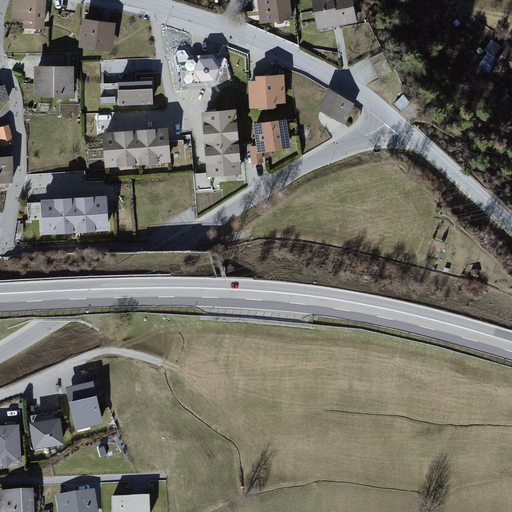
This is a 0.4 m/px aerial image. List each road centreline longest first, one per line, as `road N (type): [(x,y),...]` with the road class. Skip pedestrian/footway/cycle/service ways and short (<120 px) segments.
road 1 (trunk): [(0,299),(281,296),(398,316),(511,348)]
road 2 (residential): [(394,122),(174,246)]
road 3 (residential): [(0,55),(22,136),(22,176),(3,256)]
road 4 (residential): [(174,246),(0,353)]
road 5 (residential): [(394,122),(340,80),(223,27)]
road 6 (residential): [(3,256),(174,246)]
road 7 (track): [(0,395),(100,353),(161,363)]
road 8 (residential): [(511,225),(394,122)]
